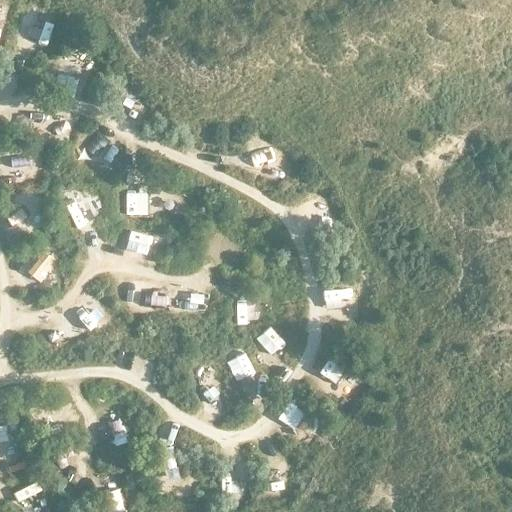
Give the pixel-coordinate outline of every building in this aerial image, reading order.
[(22,12),(16,33),(26,36),(31,15),(22,12)] [(256,160),(267,146),(254,136),(243,150),(256,160)] [(0,164),(21,166),(21,159),(0,157),(0,164)] [(125,214),(147,214),(146,190),(125,191),(125,214)] [(0,206),(0,210),(6,229),(30,220),(22,199),(0,206)] [(204,244),(221,251),(227,235),(210,229),(204,244)] [(137,259),(142,238),(123,233),(118,254),(137,259)] [(36,248),(15,255),(21,274),(42,267),(36,248)] [(321,303),(337,301),(335,287),(319,290),(321,303)] [(71,336),(83,320),(70,311),(59,327),(71,336)] [(255,335),(263,352),(279,344),(272,328),(255,335)] [(233,372),(249,366),(242,347),(226,353),(233,372)] [(318,371),(334,382),(344,366),(328,356),(318,371)] [(220,397),(205,398),(206,418),(221,417),(220,397)] [(294,426),(305,409),(289,400),(278,416),(294,426)] [(115,405),(97,411),(104,430),(121,424),(115,405)] [(0,447),(20,440),(8,410),(0,413),(0,447)] [(63,411),(39,420),(44,434),(69,425),(63,411)] [(238,496),(245,477),(230,472),(223,491),(238,496)] [(107,495),(117,494),(116,475),(106,476),(107,495)] [(13,490),(21,510),(48,499),(40,480),(13,490)]
